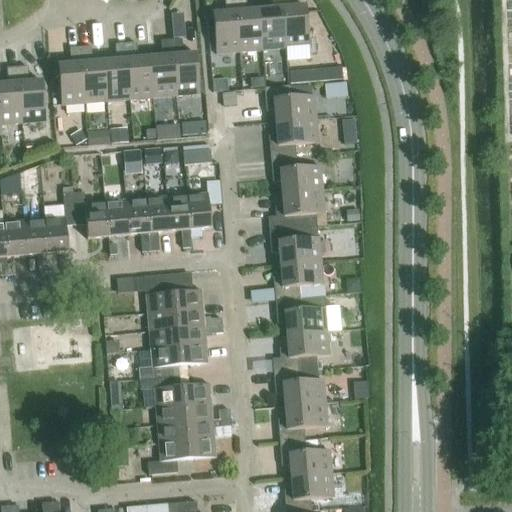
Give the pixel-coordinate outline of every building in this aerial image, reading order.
[(240,55),(235,0),(224,0),(226,16),(213,17),(216,57),(240,55)] [(235,0),(240,55),(263,53),(259,13),(247,14),(246,0),(235,0)] [(259,13),(263,53),(286,51),(281,0),(270,0),(271,12),(259,13)] [(281,0),(286,51),(309,49),(306,9),(293,10),(291,0),(281,0)] [(182,42),(172,43),(177,99),(200,97),(197,57),(183,58),(182,42)] [(177,99),(172,43),(161,44),(162,59),(150,60),(154,101),(177,99)] [(137,46),(126,47),(131,103),(154,101),(150,60),(138,61),(137,46)] [(131,103),(126,47),(116,48),(117,63),(105,64),(108,105),(131,103)] [(91,49),(81,50),(85,106),(108,105),(105,64),(93,65),(91,49)] [(85,106),(81,50),(70,51),(71,67),(58,68),(62,108),(85,106)] [(18,70),(23,126),(46,124),(43,84),(30,85),(28,69),(18,70)] [(23,126),(18,70),(7,71),(8,87),(0,87),(0,120),(1,128),(23,126)] [(289,74),(290,87),(343,83),(342,70),(289,74)] [(250,81),(251,91),(265,89),(264,80),(250,81)] [(228,81),(214,82),(215,94),(228,92),(228,81)] [(276,127),(317,123),(314,99),(313,99),(312,89),(290,91),(290,89),(265,91),(266,105),(270,105),(271,114),(275,114),(276,127)] [(235,95),(222,96),(224,109),(237,108),(235,95)] [(357,146),(355,122),(342,123),(344,147),(357,146)] [(181,125),(182,138),(206,136),(205,123),(181,125)] [(270,149),(271,162),(296,160),(295,148),(319,146),(317,123),(276,127),(277,138),(273,139),(274,149),(270,149)] [(156,129),(157,143),(180,141),(179,127),(156,129)] [(110,132),(111,146),(128,145),(127,130),(110,132)] [(156,140),(155,131),(146,132),(147,141),(156,140)] [(76,148),(87,142),(81,132),(70,138),(76,148)] [(87,135),(88,149),(109,148),(109,134),(87,135)] [(128,154),(123,154),(125,178),(142,176),(141,168),(140,153),(128,154)] [(161,153),(144,154),(145,167),(162,166),(161,153)] [(177,153),(165,154),(165,156),(165,163),(166,167),(179,166),(178,153),(177,153)] [(184,169),(212,166),(211,153),(183,156),(184,169)] [(296,160),(271,162),(272,175),(276,175),(277,185),(281,184),(282,197),(323,193),(321,170),(297,172),(296,160)] [(21,197),(20,176),(0,183),(0,184),(1,198),(21,197)] [(268,221),(269,234),(317,229),(316,217),(325,217),(323,193),(282,197),(283,209),(279,210),(280,220),(268,221)] [(65,221),(44,223),(49,275),(58,274),(56,257),(68,256),(66,229),(77,229),(74,196),(63,197),(65,221)] [(74,196),(77,229),(86,228),(88,242),(109,241),(106,205),(85,207),(84,196),(74,196)] [(218,196),(187,198),(190,234),(211,232),(209,208),(219,207),(218,196)] [(190,234),(187,198),(167,200),(169,235),(181,234),(183,252),(191,251),(190,234)] [(157,236),(169,235),(167,200),(147,202),(151,255),(159,254),(157,236)] [(147,202),(126,204),(129,239),(142,238),(143,256),(151,255),(147,202)] [(109,241),(129,239),(126,204),(106,205),(109,241)] [(359,212),(346,213),(347,225),(360,224),(359,212)] [(325,217),(316,217),(317,229),(326,229),(325,217)] [(24,224),(27,259),(38,258),(40,276),(49,275),(44,223),(24,224)] [(24,224),(4,226),(7,261),(27,259),(24,224)] [(279,256),(280,268),(321,264),(319,241),(318,241),(317,229),(269,234),(270,247),(274,247),(275,256),(279,256)] [(117,247),(109,247),(110,259),(118,258),(117,247)] [(274,291),(276,304),(301,302),(300,290),(323,288),(321,264),(280,268),(282,281),(277,281),(278,291),(274,291)] [(8,279),(7,267),(0,267),(0,273),(0,279),(8,279)] [(15,267),(7,267),(8,279),(16,278),(15,267)] [(346,282),(347,295),(360,295),(360,281),(346,282)] [(146,300),(147,317),(203,312),(202,295),(202,293),(145,299),(145,300),(146,300)] [(301,302),(276,304),(277,317),(281,317),(282,327),(286,327),(287,339),(328,335),(326,312),(325,312),(324,300),(301,302)] [(203,312),(147,317),(149,335),(222,329),(222,321),(211,322),(211,323),(204,323),(203,312)] [(223,336),(222,329),(149,335),(151,353),(206,348),(205,337),(212,336),(212,337),(223,336)] [(273,362),(274,375),(299,373),(298,361),(330,359),(328,335),(287,339),(288,351),(284,352),(284,361),(273,362)] [(119,342),(105,344),(106,356),(120,355),(119,342)] [(206,348),(151,353),(152,373),(151,373),(152,374),(139,376),(139,383),(160,381),(180,380),(179,369),(209,367),(209,366),(208,366),(206,348)] [(284,398),(285,410),(326,406),(324,383),(300,385),(299,373),(274,375),(275,388),(279,388),(280,398),(284,398)] [(180,380),(160,381),(139,383),(140,391),(151,390),(151,393),(153,393),(153,394),(154,394),(156,411),(211,406),(210,389),(210,387),(181,390),(180,380)] [(122,384),(110,385),(111,399),(123,398),(122,384)] [(211,406),(156,411),(157,429),(213,424),(211,406)] [(279,433),(280,446),(305,444),(304,432),(328,430),(326,406),(285,410),(286,422),(282,423),(283,433),(279,433)] [(219,423),(231,422),(230,413),(218,414),(219,423)] [(219,423),(213,424),(157,429),(159,447),(214,442),(213,431),(231,430),(231,422),(219,423)] [(214,442),(159,447),(160,464),(159,464),(159,465),(148,466),(149,479),(178,476),(177,464),(217,461),(217,459),(216,460),(214,442)] [(305,444),(280,446),(281,459),(285,459),(286,469),(290,469),(291,481),(332,477),(330,454),(322,454),(321,442),(305,444)] [(127,449),(114,450),(115,469),(129,468),(127,449)] [(332,477),(291,481),(292,493),(284,494),(285,511),(311,511),(311,503),(334,501),(332,477)]
